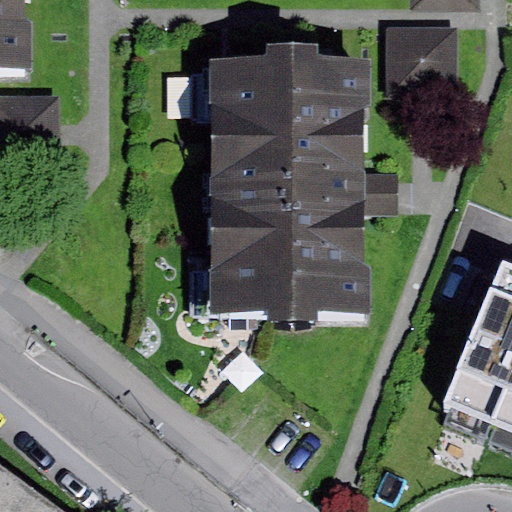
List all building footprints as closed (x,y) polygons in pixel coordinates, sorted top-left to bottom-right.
[(0,0),(0,102),(31,102),(30,0),(0,0)] [(479,0),(410,0),(410,11),(479,12),(479,0)] [(458,37),(387,37),(387,106),(459,105),(458,37)] [(268,61),(211,61),(210,311),(267,311),(267,323),(317,323),(317,310),(365,310),(366,214),(398,214),(398,196),(398,174),(364,174),(365,63),(315,63),(315,46),(268,46),(268,61)] [(60,110),(0,112),(0,174),(62,173),(60,110)] [(495,422),(511,381),(511,264),(505,262),(448,402),(495,422)] [(511,381),(495,422),(511,428),(511,381)] [(62,511),(0,466),(0,511),(62,511)]
